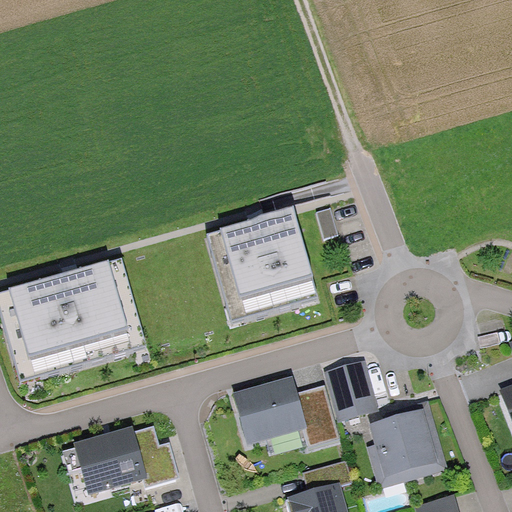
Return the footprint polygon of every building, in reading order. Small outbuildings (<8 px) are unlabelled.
[(316,313),(282,199),(181,228),(214,342),(316,313)] [(299,213),(313,259),(341,250),(327,204),(299,213)] [(150,360),(117,246),(0,280),(0,332),(19,398),(150,360)] [(366,363),(328,375),(343,424),(381,412),(366,363)] [(296,433),(280,378),(212,399),(228,453),(296,433)] [(511,391),(500,395),(511,427),(511,391)] [(345,449),(329,396),(289,408),(296,433),(305,461),(345,449)] [(394,423),(363,432),(383,496),(451,475),(429,400),(390,409),(394,423)] [(139,424),(74,442),(90,501),(174,478),(162,437),(144,442),(139,424)] [(350,493),(345,473),(296,486),(301,506),(340,496),(350,493)] [(344,511),(340,496),(301,506),(279,511),(344,511)] [(414,511),(460,511),(456,496),(413,508),(414,511)]
